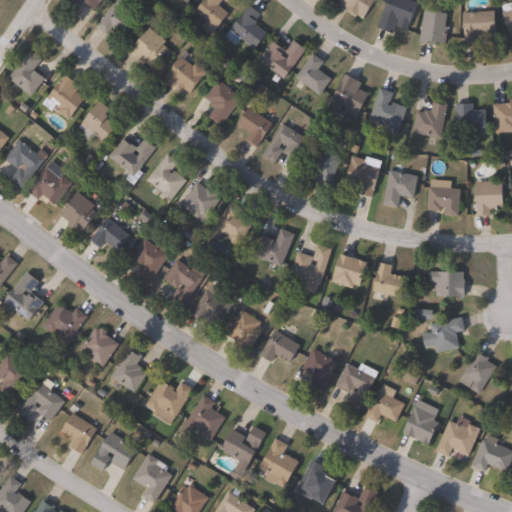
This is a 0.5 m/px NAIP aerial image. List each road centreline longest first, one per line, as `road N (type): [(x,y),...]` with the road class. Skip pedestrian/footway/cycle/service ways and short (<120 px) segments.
road 1 (tertiary): [(511,508),(433,479),(169,332),(0,206)]
road 2 (residential): [(33,7),(169,120),(307,211),(419,242),(511,244)]
road 3 (residential): [(295,0),(402,62),(455,70),(511,64)]
road 4 (residential): [(0,432),(124,511)]
